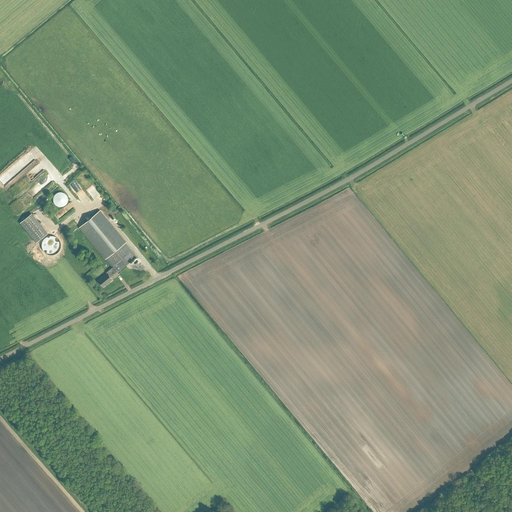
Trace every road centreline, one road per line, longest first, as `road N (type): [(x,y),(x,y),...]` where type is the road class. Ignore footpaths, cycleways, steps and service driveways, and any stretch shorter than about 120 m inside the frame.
road 1 (unclassified): [(0,358),(355,172),(511,78)]
road 2 (track): [(0,418),(79,511)]
